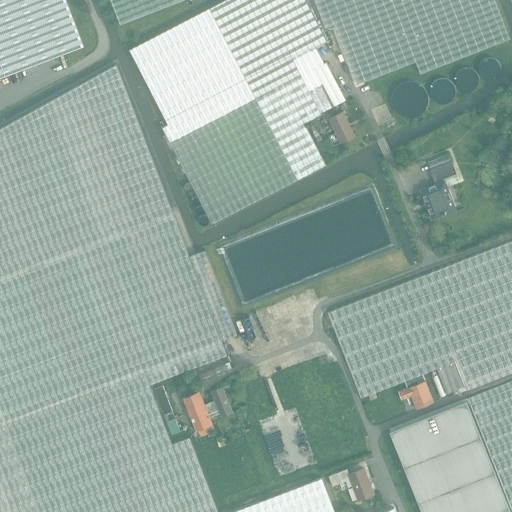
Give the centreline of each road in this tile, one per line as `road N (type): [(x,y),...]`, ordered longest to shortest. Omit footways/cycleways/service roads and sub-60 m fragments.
road 1 (unclassified): [(369,432),(338,356),(317,330),(318,311),(430,265)]
road 2 (unclassified): [(430,265),(363,99),(327,50)]
road 3 (unclassified): [(0,109),(99,53),(86,0)]
road 4 (unclassified): [(511,376),(369,432)]
